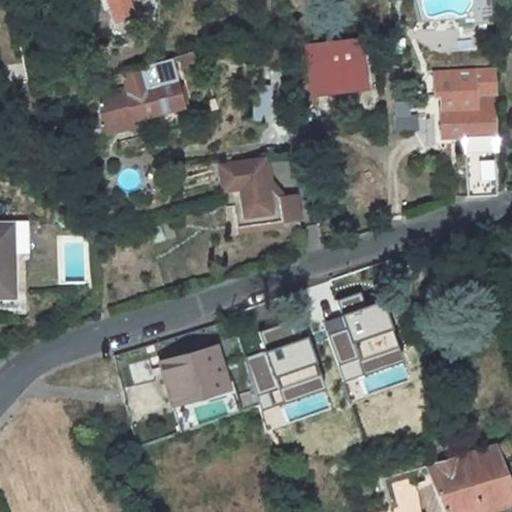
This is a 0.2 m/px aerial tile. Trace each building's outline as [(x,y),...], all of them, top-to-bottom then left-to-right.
[(132,16),(127,0),(110,0),(117,21),(132,16)] [(284,29),(259,31),(261,56),(286,54),(284,29)] [(110,54),(109,45),(99,47),(100,57),(110,54)] [(193,51),(180,55),(183,67),(197,64),(193,51)] [(359,52),(306,54),(308,96),(360,94),(359,52)] [(122,71),(91,80),(92,87),(93,125),(133,114),(134,119),(182,107),(171,58),(122,71)] [(494,93),(497,93),(496,72),(434,74),(434,94),(441,94),(494,93)] [(273,75),(261,76),(261,111),(274,110),(273,75)] [(495,134),(495,96),(494,93),(441,94),(442,136),(467,135),(495,134)] [(134,119),(133,114),(93,125),(93,137),(136,126),(134,119)] [(467,135),(467,161),(495,160),(495,134),(467,135)] [(261,156),(217,163),(221,188),(228,186),(235,224),(279,217),(276,195),(264,179),(261,156)] [(495,160),(467,161),(467,195),(495,195),(495,160)] [(291,193),(276,195),(279,217),(294,215),(291,193)] [(0,307),(14,307),(11,248),(2,249),(0,222),(0,221),(0,307)] [(324,318),(276,333),(282,356),(287,354),(293,372),(289,373),(292,383),(301,381),(305,391),(342,380),(324,318)] [(216,349),(164,364),(176,405),(228,391),(216,349)] [(127,386),(132,418),(163,413),(158,381),(127,386)] [(511,440),(461,456),(481,511),(484,511),(511,502),(511,496),(511,493),(511,492),(511,440)] [(481,511),(461,456),(428,466),(444,511),(481,511)] [(385,479),(391,511),(421,511),(420,495),(414,471),(385,479)]
